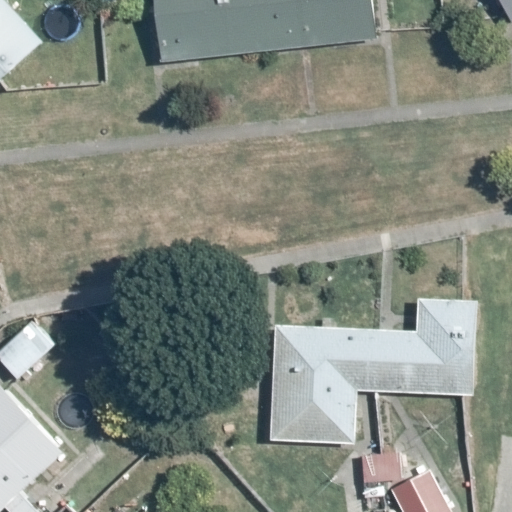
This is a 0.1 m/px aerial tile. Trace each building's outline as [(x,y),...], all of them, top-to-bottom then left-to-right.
[(0,0),(0,80),(43,42),(4,0),(0,0)] [(371,0),(154,0),(161,60),(376,36),(371,0)] [(511,0),(500,0),(511,21),(511,0)] [(416,330),(274,324),(269,442),(354,445),(356,390),(476,395),(480,301),(417,298),(416,330)] [(36,317),(0,351),(0,352),(21,375),(58,340),(36,317)] [(0,386),(0,511),(62,454),(0,386)] [(409,477),(403,476),(404,450),(364,449),(363,480),(393,481),(394,484),(407,511),(454,511),(432,466),(409,477)]
